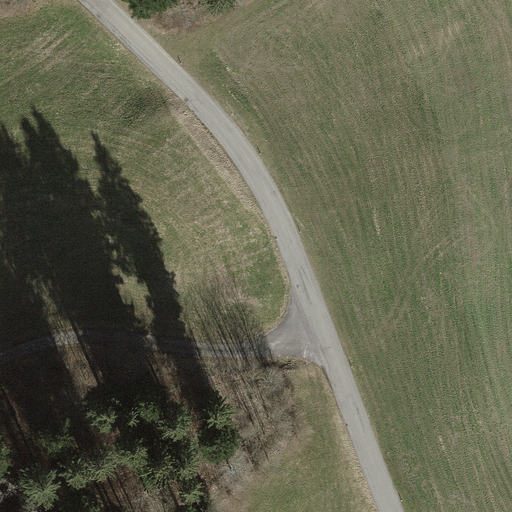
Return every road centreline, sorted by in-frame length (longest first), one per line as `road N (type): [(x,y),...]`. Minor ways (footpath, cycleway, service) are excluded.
road 1 (unclassified): [(389,511),(268,192),(91,0)]
road 2 (track): [(322,330),(259,349),(205,352),(82,336),(0,360)]
